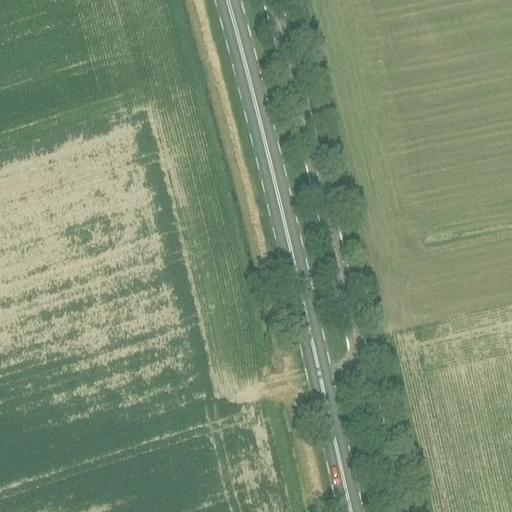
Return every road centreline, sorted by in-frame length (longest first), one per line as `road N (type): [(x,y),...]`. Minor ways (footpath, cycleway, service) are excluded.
road 1 (unclassified): [(388,511),(266,0)]
road 2 (primary): [(345,511),(227,0)]
